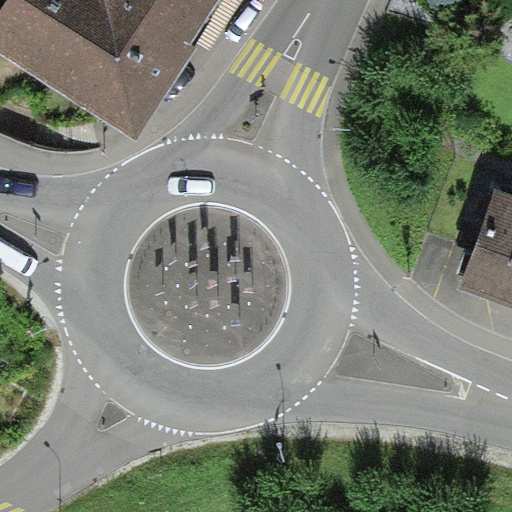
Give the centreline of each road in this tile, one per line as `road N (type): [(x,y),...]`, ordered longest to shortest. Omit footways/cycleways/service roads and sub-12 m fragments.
road 1 (tertiary): [(305,0),(163,182)]
road 2 (tertiary): [(285,208),(309,90),(344,0)]
road 3 (secondary): [(135,388),(167,404),(237,404),(269,389),(313,334)]
road 4 (secondary): [(511,401),(313,334)]
road 5 (residential): [(135,388),(96,434),(0,500)]
road 6 (secondary): [(91,257),(88,316),(97,343),(135,388)]
road 7 (secondary): [(313,334),(318,267),(285,208)]
road 8 (secondary): [(285,208),(228,178),(163,182)]
